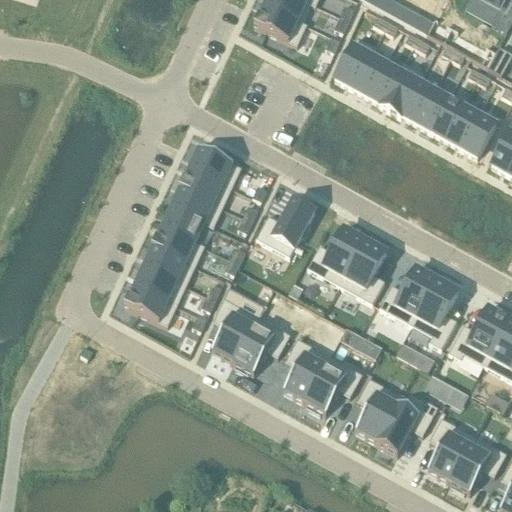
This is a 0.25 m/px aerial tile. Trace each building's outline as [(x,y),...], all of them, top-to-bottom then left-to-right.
[(290,0),(268,0),(263,11),(298,27),(302,29),(303,28),(309,14),(311,11),(311,10),(307,8),(290,0)] [(290,0),(307,8),(311,10),(311,11),(315,13),(321,0),(290,0)] [(469,0),(498,16),(491,30),(507,38),(511,28),(511,5),(506,2),(506,0),(469,0)] [(263,11),(254,32),(278,43),(297,52),(307,31),(303,28),(302,29),(298,27),(263,11)] [(345,11),(339,23),(349,27),(354,15),(345,11)] [(378,22),(373,30),(384,37),(389,28),(378,22)] [(339,23),(334,35),(343,39),(349,27),(339,23)] [(389,28),(384,37),(393,42),(398,33),(389,28)] [(409,39),(405,48),(414,53),(418,44),(409,39)] [(330,43),(325,55),(334,59),(339,47),(330,43)] [(357,43),(334,85),(352,95),(375,53),(357,43)] [(418,44),(414,53),(425,59),(430,50),(418,44)] [(447,51),(442,60),(451,65),(456,56),(447,51)] [(375,53),(352,95),(367,103),(385,70),(371,62),(376,54),(375,53)] [(511,59),(499,53),(487,74),(501,81),(511,61),(511,59)] [(456,56),(451,65),(460,70),(464,61),(456,56)] [(385,70),(367,103),(381,111),(380,112),(381,112),(404,69),(399,77),(385,70)] [(404,69),(381,112),(393,119),(400,123),(423,80),(404,69)] [(472,74),(468,83),(477,88),(481,79),(472,74)] [(481,79),(477,88),(486,92),(490,84),(481,79)] [(423,80),(400,123),(401,123),(401,122),(415,130),(436,92),(422,85),(424,80),(423,80)] [(436,92),(415,130),(430,138),(450,100),(436,92)] [(511,95),(506,92),(501,101),(511,106),(511,95)] [(450,100),(430,138),(444,146),(465,108),(450,100)] [(465,108),(444,146),(453,151),(459,154),(480,116),(465,108)] [(480,116),(459,154),(477,164),(480,158),(495,130),(478,121),(481,117),(480,116)] [(511,133),(502,152),(491,172),(509,181),(511,175),(511,133)] [(198,154),(188,174),(232,194),(241,174),(219,163),(198,154)] [(188,174),(179,194),(223,214),(232,194),(188,174)] [(258,192),(252,204),(261,208),(267,196),(258,192)] [(179,194),(170,213),(214,233),(223,214),(179,194)] [(268,222),(256,245),(289,263),(300,243),(301,242),(303,244),(310,231),(308,229),(315,217),(292,205),(289,211),(280,228),(268,222)] [(249,212),(243,223),(252,228),(258,216),(249,212)] [(170,213),(161,233),(204,253),(205,252),(196,248),(204,230),(213,234),(214,233),(170,213)] [(243,223),(238,235),(247,239),(252,228),(243,223)] [(161,233),(152,252),(195,273),(204,253),(161,233)] [(319,252),(307,274),(340,292),(365,246),(354,240),(344,234),(332,255),(331,258),(330,257),(319,252)] [(365,246),(340,292),(372,310),(384,287),(373,281),(386,258),(382,255),(383,253),(370,246),(369,248),(365,246)] [(152,252),(143,272),(186,292),(195,273),(152,252)] [(236,254),(231,265),(240,270),(245,258),(236,254)] [(231,265),(225,277),(234,281),(240,270),(231,265)] [(134,291),(134,292),(177,312),(178,310),(186,292),(143,272),(134,291)] [(381,310),(379,314),(412,332),(437,286),(435,285),(416,274),(403,297),(391,291),(381,310)] [(437,286),(412,332),(432,343),(428,348),(441,355),(446,345),(457,327),(445,321),(458,297),(454,295),(455,293),(442,285),(441,288),(437,286)] [(212,290),(207,302),(216,306),(221,294),(212,290)] [(134,292),(124,312),(167,332),(177,312),(134,292)] [(207,302),(201,314),(210,318),(216,306),(207,302)] [(224,334),(211,358),(232,370),(258,323),(224,304),(218,316),(213,328),(224,334)] [(454,348),(448,359),(461,366),(464,360),(484,371),(509,325),(488,314),(475,337),(463,331),(454,348)] [(198,321),(192,333),(201,337),(207,326),(198,321)] [(258,323),(232,370),(236,371),(234,374),(248,381),(249,379),(253,381),(266,358),(278,364),(282,355),(285,351),(290,341),(258,323)] [(511,327),(509,325),(484,371),(511,387),(511,327)] [(296,374),(283,397),(304,409),(330,363),(297,345),(290,359),(285,368),(296,374)] [(330,363),(304,409),(308,411),(307,413),(320,421),(321,418),(326,421),(338,397),(350,403),(362,381),(330,363)] [(368,414),(355,437),(375,448),(375,449),(376,450),(402,401),(401,401),(401,402),(369,385),(368,386),(364,394),(357,407),(368,414)] [(402,401),(376,450),(397,461),(411,436),(422,442),(432,425),(438,414),(435,412),(425,407),(422,412),(402,401)] [(440,453),(427,477),(448,488),(474,442),(441,424),(436,434),(429,447),(440,453)] [(474,442),(448,488),(452,490),(451,493),(464,500),(465,497),(470,500),(482,476),(494,483),(500,472),(506,460),(474,442)] [(511,493),(501,511),(511,511),(511,466),(501,487),(504,488),(511,493)]
